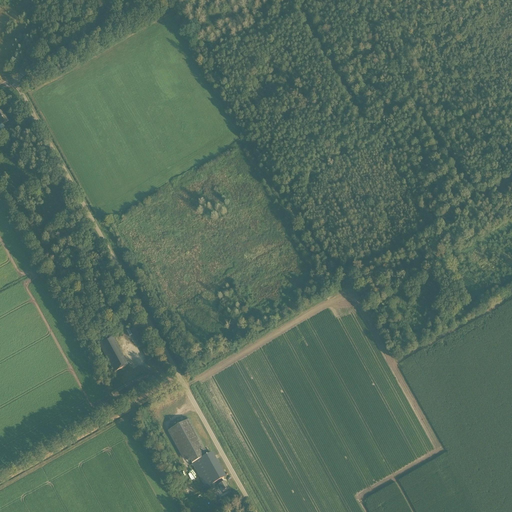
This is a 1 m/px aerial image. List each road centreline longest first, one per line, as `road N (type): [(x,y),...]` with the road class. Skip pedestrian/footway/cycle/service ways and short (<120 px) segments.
road 1 (unclassified): [(254,511),(13,78)]
road 2 (track): [(180,377),(0,477)]
road 3 (unclassified): [(13,78),(105,23),(110,0)]
